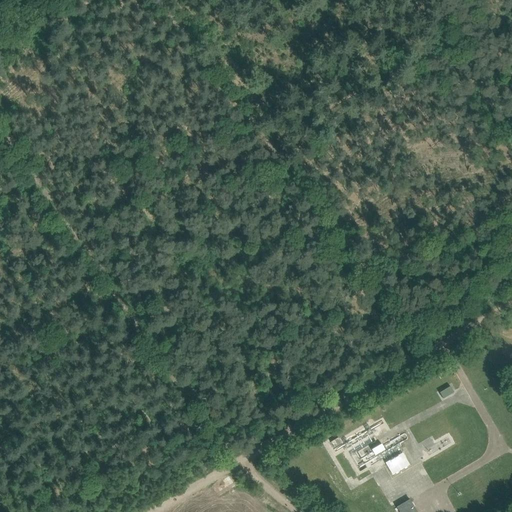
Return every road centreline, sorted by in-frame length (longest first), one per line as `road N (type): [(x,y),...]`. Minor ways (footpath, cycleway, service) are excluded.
road 1 (track): [(235,464),(511,303)]
road 2 (track): [(121,300),(235,464)]
